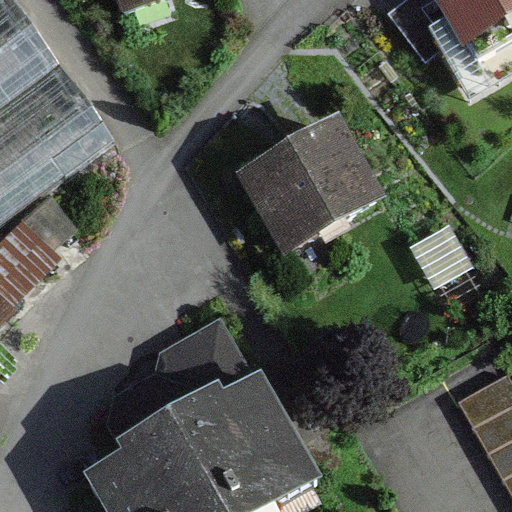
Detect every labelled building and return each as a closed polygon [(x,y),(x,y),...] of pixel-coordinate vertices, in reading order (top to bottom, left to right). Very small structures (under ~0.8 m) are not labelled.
[(120,0),(124,9),(150,0),(120,0)] [(511,0),(438,0),(477,70),(511,51),(511,0)] [(390,199),(349,118),(244,172),(285,253),(390,199)] [(111,511),(269,511),(329,478),(236,315),(165,355),(154,377),(119,397),(114,423),(132,456),(92,479),(111,511)] [(511,379),(496,352),(445,382),(511,495),(511,379)]
